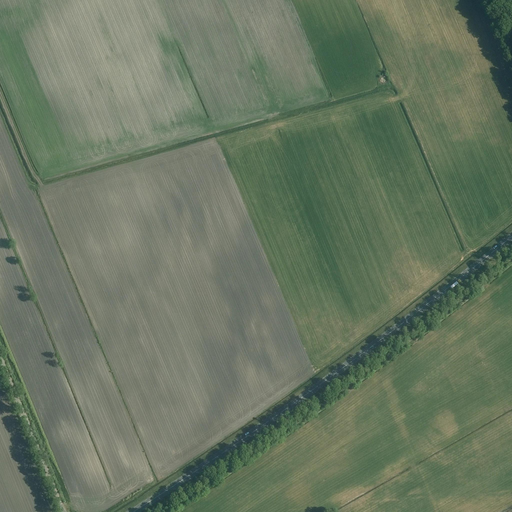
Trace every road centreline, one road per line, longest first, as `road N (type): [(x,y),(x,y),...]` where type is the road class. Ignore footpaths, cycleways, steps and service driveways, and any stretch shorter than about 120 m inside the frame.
road 1 (primary): [(511,235),(335,373),(133,511)]
road 2 (track): [(166,511),(511,260)]
road 3 (unclassified): [(63,511),(0,357)]
